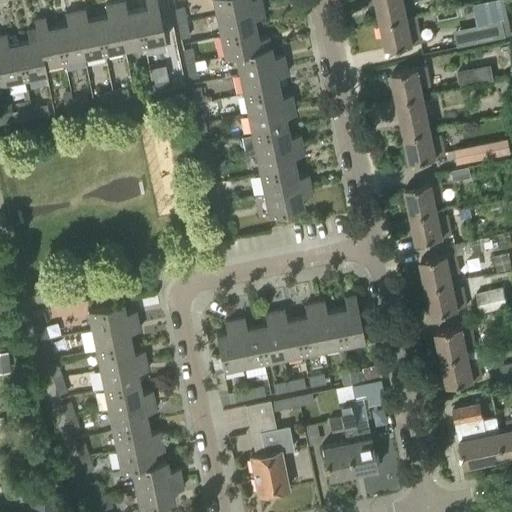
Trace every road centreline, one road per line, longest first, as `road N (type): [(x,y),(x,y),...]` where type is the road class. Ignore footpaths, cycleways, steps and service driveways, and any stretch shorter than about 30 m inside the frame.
road 1 (residential): [(220,511),(178,312),(181,291),(373,247)]
road 2 (residential): [(426,507),(373,247)]
road 3 (residential): [(373,247),(320,0)]
